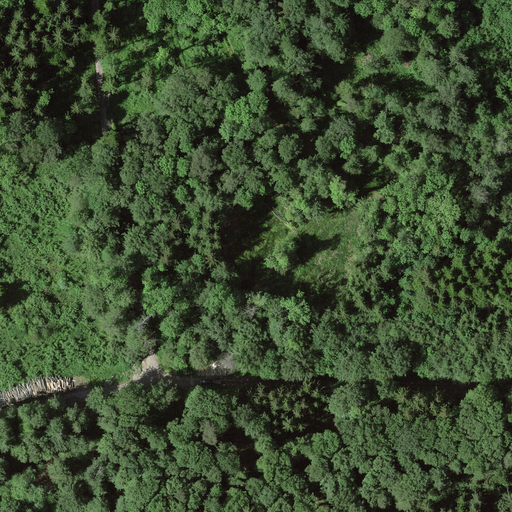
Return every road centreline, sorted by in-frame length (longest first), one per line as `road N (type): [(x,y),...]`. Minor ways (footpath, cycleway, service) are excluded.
road 1 (track): [(97,0),(110,169),(148,315),(156,381)]
road 2 (track): [(511,379),(156,381)]
road 3 (track): [(308,511),(298,478),(264,431),(180,380)]
road 4 (track): [(156,381),(0,414)]
